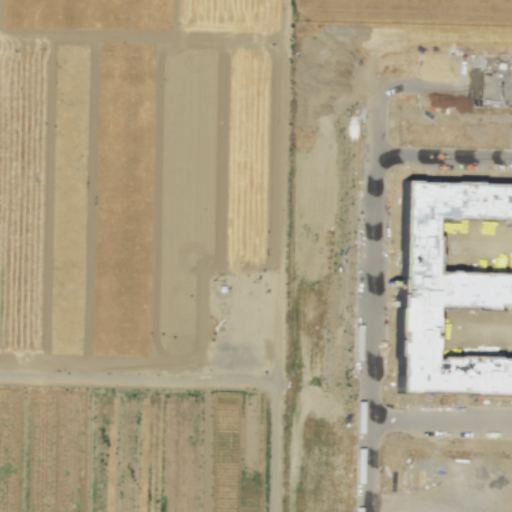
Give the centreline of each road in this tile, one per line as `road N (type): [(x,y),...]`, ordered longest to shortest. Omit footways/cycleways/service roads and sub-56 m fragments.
road 1 (track): [(511,42),(294,36),(285,46),(273,385)]
road 2 (residential): [(378,158),(366,511)]
road 3 (track): [(0,377),(273,385)]
road 4 (residential): [(511,424),(370,421)]
road 5 (residential): [(378,158),(511,159)]
road 6 (track): [(273,385),(273,511)]
